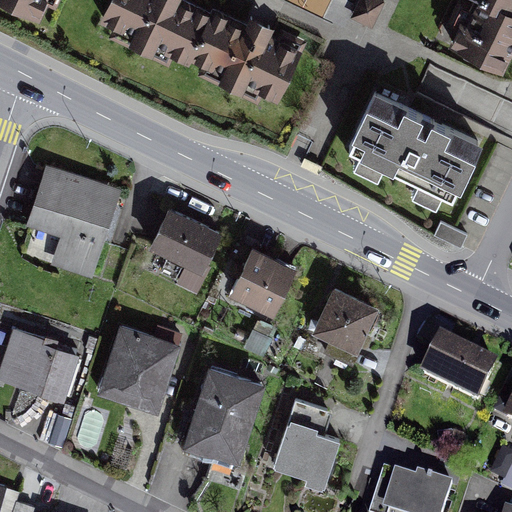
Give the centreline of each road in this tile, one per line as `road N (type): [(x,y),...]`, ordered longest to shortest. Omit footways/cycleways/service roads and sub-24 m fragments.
road 1 (primary): [(21,77),(511,313)]
road 2 (residential): [(0,436),(147,511)]
